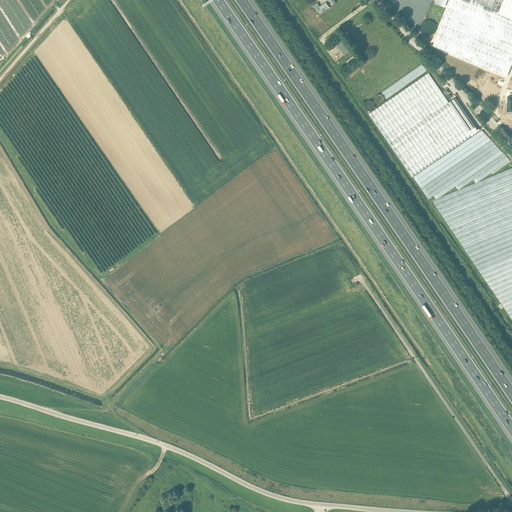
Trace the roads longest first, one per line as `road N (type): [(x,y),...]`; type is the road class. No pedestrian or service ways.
road 1 (motorway): [(217,0),(511,430)]
road 2 (motorway): [(511,395),(241,0)]
road 3 (unclassified): [(0,397),(144,438),(265,494),(383,511)]
road 4 (unclassified): [(511,503),(359,278)]
road 5 (tertiary): [(511,144),(377,0)]
road 6 (track): [(162,454),(290,511)]
